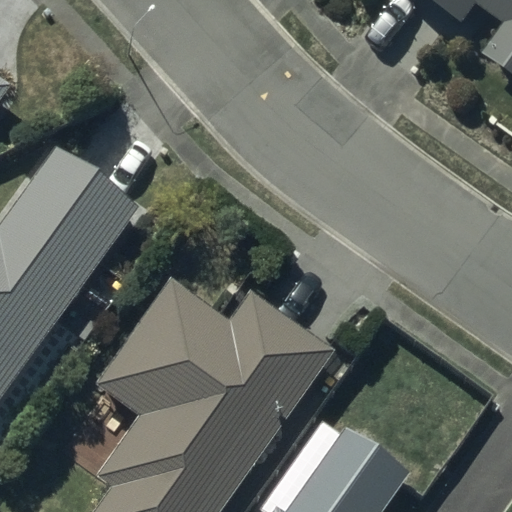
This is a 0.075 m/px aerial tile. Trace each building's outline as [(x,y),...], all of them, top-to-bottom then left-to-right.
[(511,0),(410,0),(462,38),(478,16),(508,38),(486,68),(511,87),(511,0)] [(0,116),(9,104),(0,97),(0,116)] [(0,404),(130,222),(52,166),(0,239),(0,404)] [(169,297),(94,403),(135,433),(138,434),(95,494),(109,504),(102,511),(227,511),(329,369),(248,311),(228,339),(169,297)] [(390,511),(404,492),(339,447),(294,511),(390,511)]
